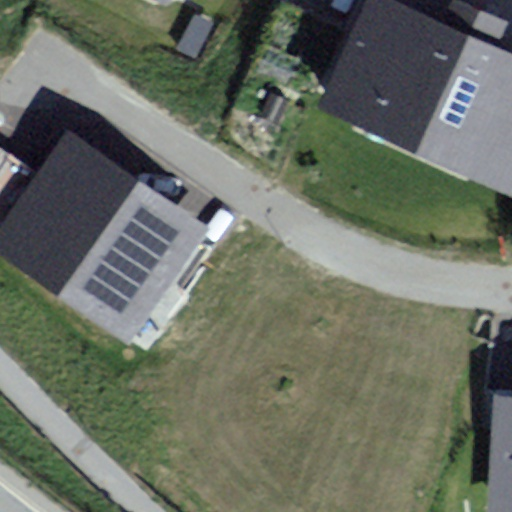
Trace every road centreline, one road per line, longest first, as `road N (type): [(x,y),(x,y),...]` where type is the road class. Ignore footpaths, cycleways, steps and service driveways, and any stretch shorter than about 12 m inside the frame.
road 1 (residential): [(511,285),(448,281),(358,260),(54,67)]
road 2 (residential): [(0,367),(149,511)]
